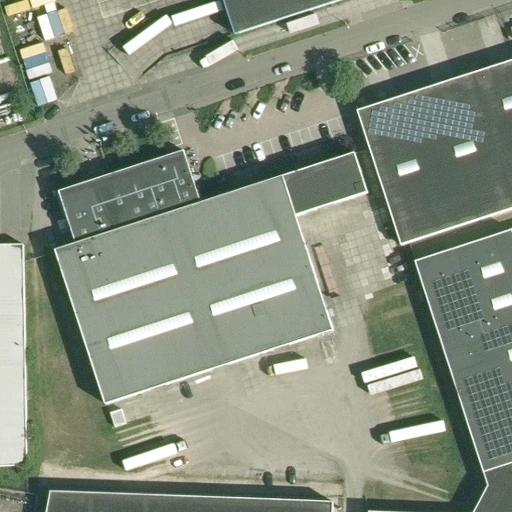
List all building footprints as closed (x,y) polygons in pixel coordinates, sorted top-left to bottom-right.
[(223,0),(235,35),(343,0),(223,0)] [(511,62),(454,81),(358,112),(370,150),(402,247),(410,244),(511,210),(511,62)] [(204,203),(185,152),(102,179),(101,175),(96,176),(91,178),(93,182),(60,193),(77,244),(57,251),(106,405),(160,388),(251,358),(333,331),(296,217),(368,194),(354,154),(204,203)] [(511,511),(511,231),(415,263),(423,287),(488,486),(474,511),(511,511)] [(24,246),(22,246),(1,246),(0,246),(0,467),(28,467),(24,262),(24,246)] [(146,405),(120,411),(123,427),(149,422),(146,405)] [(333,511),(333,503),(51,493),(47,511),(333,511)]
